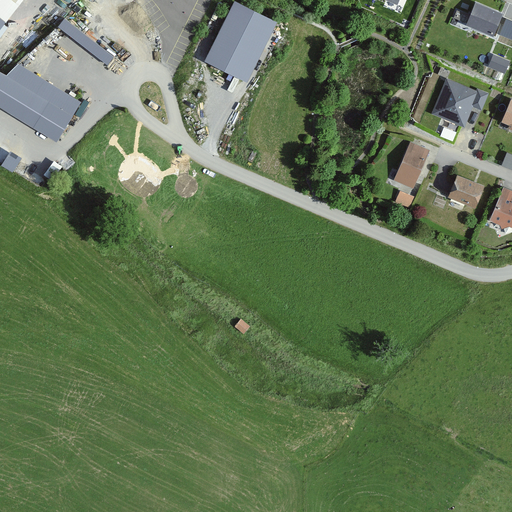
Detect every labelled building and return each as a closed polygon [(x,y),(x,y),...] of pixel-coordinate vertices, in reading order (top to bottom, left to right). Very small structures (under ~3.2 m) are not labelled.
[(0,0),(0,18),(5,22),(22,0),(0,0)] [(274,21),(233,3),(203,61),(246,81),(274,21)] [(500,14),(475,4),(466,28),(491,37),(500,14)] [(511,36),(511,17),(507,16),(500,32),(511,36)] [(114,56),(64,19),(58,27),(108,64),(114,56)] [(488,65),(507,72),(511,59),(493,52),(488,65)] [(0,106),(55,142),(81,104),(19,63),(7,78),(0,73),(0,106)] [(473,90),(444,77),(429,112),(463,127),(470,108),(481,112),(489,92),(475,85),(473,90)] [(511,101),(509,100),(500,123),(511,127),(511,101)] [(429,151),(410,143),(393,180),(412,189),(429,151)] [(503,164),(511,166),(511,151),(507,150),(503,164)] [(485,186),(456,176),(446,199),(475,210),(485,186)] [(511,191),(502,188),(488,217),(511,227),(511,191)] [(401,189),(397,201),(411,205),(414,194),(401,189)] [(242,316),(235,324),(244,332),(251,324),(242,316)]
